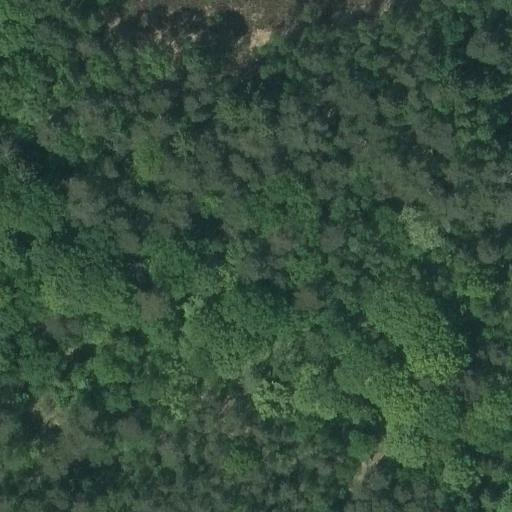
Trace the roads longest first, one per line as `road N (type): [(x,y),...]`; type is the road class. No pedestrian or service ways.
road 1 (unclassified): [(511,457),(0,208)]
road 2 (track): [(55,511),(81,450),(117,409),(184,298)]
